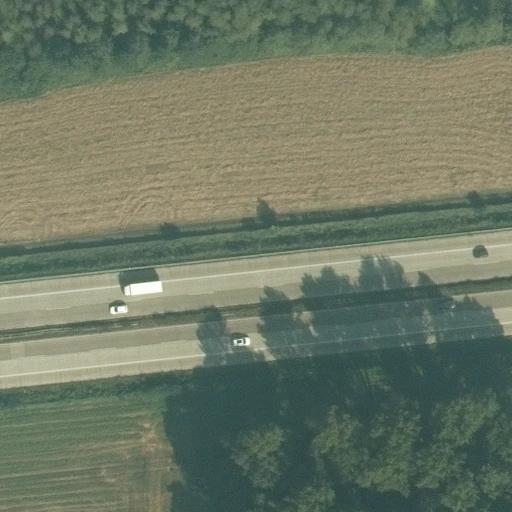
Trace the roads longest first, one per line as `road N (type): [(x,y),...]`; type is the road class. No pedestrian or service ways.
road 1 (motorway): [(0,362),(511,308)]
road 2 (motorway): [(511,261),(0,315)]
road 3 (track): [(0,250),(511,197)]
